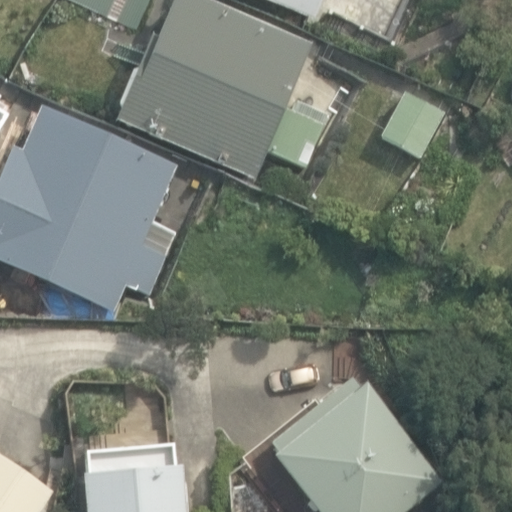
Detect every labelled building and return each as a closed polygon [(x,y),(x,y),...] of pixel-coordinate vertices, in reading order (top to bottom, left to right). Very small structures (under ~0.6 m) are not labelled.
[(72,0),(138,30),(151,0),(72,0)] [(116,120),(255,178),(266,153),(304,168),(320,132),(330,114),(302,101),(293,115),(283,111),(309,47),(195,0),(173,0),(154,45),(148,43),(116,120)] [(263,0),(314,21),(323,0),(263,0)] [(0,174),(0,262),(113,311),(124,285),(148,295),(175,235),(150,224),(175,167),(41,109),(22,153),(11,149),(0,174)] [(314,511),(406,511),(443,484),(359,373),(264,445),(314,511)] [(0,511),(22,511),(44,479),(0,450),(0,511)] [(77,477),(79,511),(180,511),(176,469),(77,477)]
